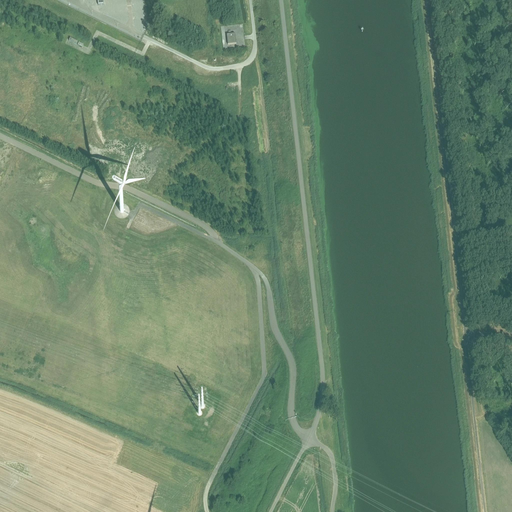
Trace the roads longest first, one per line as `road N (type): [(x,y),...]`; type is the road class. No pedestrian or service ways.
road 1 (unclassified): [(484,511),(427,0)]
road 2 (unclassified): [(308,441),(321,390),(281,0)]
